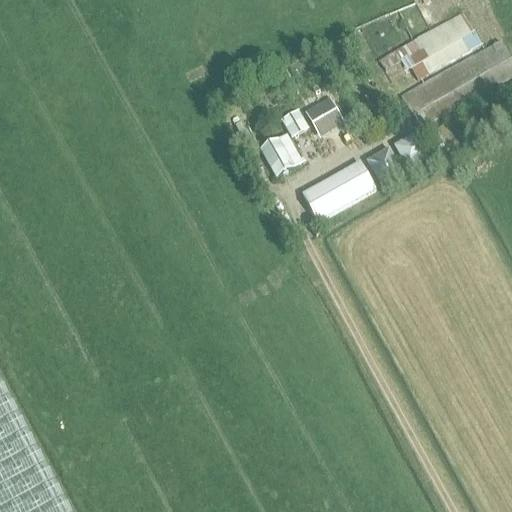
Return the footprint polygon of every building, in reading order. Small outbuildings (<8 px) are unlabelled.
[(463,14),(387,59),(394,70),(396,69),(402,79),(412,73),(419,84),(482,47),(463,14)] [(402,102),(421,133),(511,80),(511,61),(503,45),(402,102)] [(330,101),(306,115),(318,135),(342,121),(330,101)] [(300,117),(280,128),(287,139),(290,143),(309,132),(301,118),(300,117)] [(460,149),(442,122),(421,134),(440,162),(460,149)] [(277,181),(303,167),(290,143),(287,139),(261,153),(277,181)] [(319,226),(365,200),(381,191),(366,163),(349,173),(303,199),(319,226)] [(0,511),(66,511),(0,389),(0,511)]
